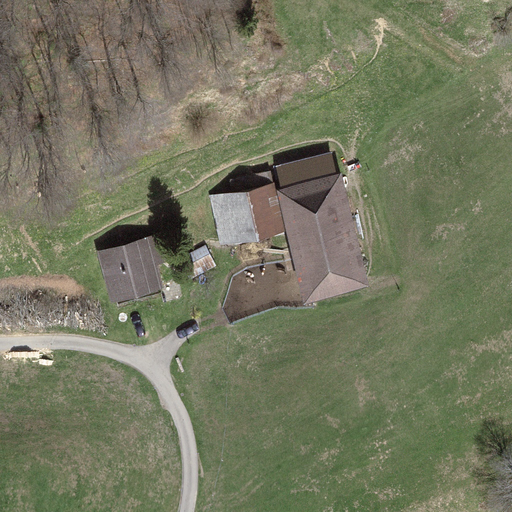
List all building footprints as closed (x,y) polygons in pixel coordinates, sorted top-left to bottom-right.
[(222,241),(282,227),(270,172),(230,181),(233,192),(212,196),(222,241)] [(286,191),(310,289),(359,277),(336,179),(286,191)] [(143,262),(165,256),(159,237),(144,241),(142,235),(132,237),(134,244),(104,252),(114,290),(149,281),(143,262)] [(181,259),(190,276),(214,264),(205,246),(181,259)] [(114,290),(117,302),(152,292),(149,281),(114,290)]
